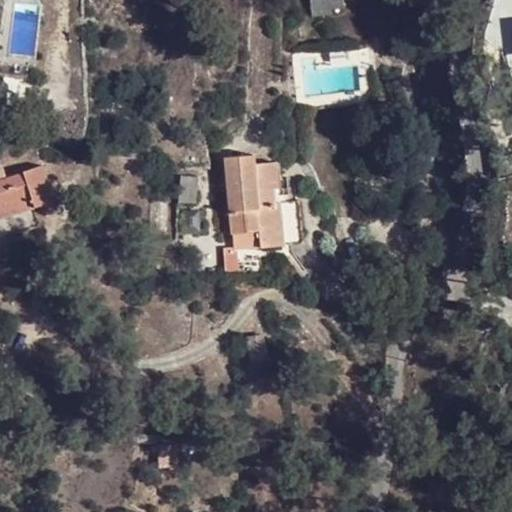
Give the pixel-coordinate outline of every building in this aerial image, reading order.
[(309,0),(311,13),(343,10),(342,0),(309,0)] [(254,164),(227,164),(227,237),(254,235),(256,253),(281,252),(284,212),(288,165),(254,164)] [(0,184),(0,227),(50,212),(37,173),(0,184)] [(178,207),(195,207),(196,180),(179,178),(178,207)] [(284,212),(281,252),(302,252),(302,211),(284,212)] [(243,340),(247,359),(263,356),(260,337),(243,340)]
